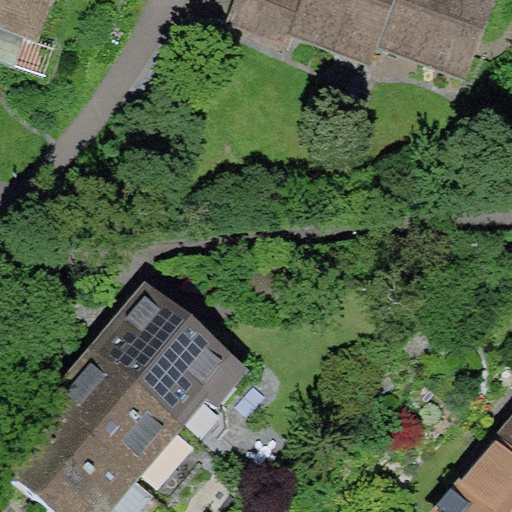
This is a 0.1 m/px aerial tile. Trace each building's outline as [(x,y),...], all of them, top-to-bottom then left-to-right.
[(0,32),(32,44),(50,0),(0,0),(0,1),(0,32)] [(336,50),(344,31),(466,79),(496,0),(238,0),(230,22),(290,46),(295,34),(336,50)] [(239,377),(147,298),(111,340),(96,358),(178,428),(202,400),(213,407),(239,377)] [(133,482),(178,428),(96,358),(63,396),(50,411),(133,482)] [(133,482),(50,411),(13,455),(0,470),(0,471),(47,511),(106,511),(109,509),(112,511),(140,511),(152,498),(133,482)] [(511,511),(511,456),(474,501),(463,491),(445,511),(511,511)]
